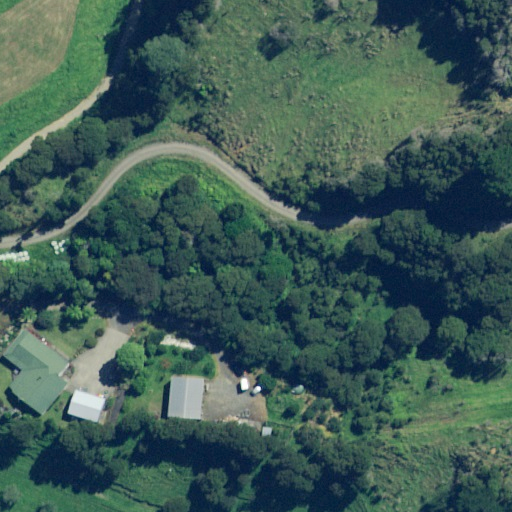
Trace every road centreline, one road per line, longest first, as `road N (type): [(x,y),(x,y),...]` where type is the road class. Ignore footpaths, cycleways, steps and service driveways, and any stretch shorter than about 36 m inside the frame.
road 1 (track): [(0,251),(84,213),(130,163),(179,149),(294,221)]
road 2 (track): [(0,169),(78,112),(127,53),(140,0)]
